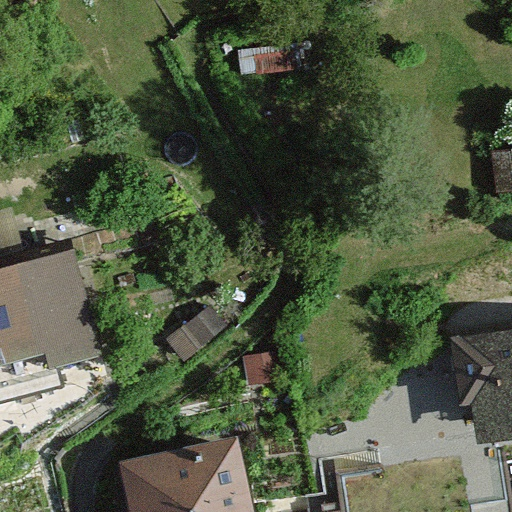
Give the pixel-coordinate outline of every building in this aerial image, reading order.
[(6,203),(0,204),(0,237),(14,234),(6,203)] [(80,236),(0,256),(0,378),(109,351),(80,236)] [(511,318),(449,326),(459,389),(476,391),(478,424),(511,420),(511,318)] [(273,511),(250,429),(129,464),(142,511),(273,511)] [(511,511),(511,472),(507,441),(341,465),(343,500),(322,505),(323,511),(511,511)]
